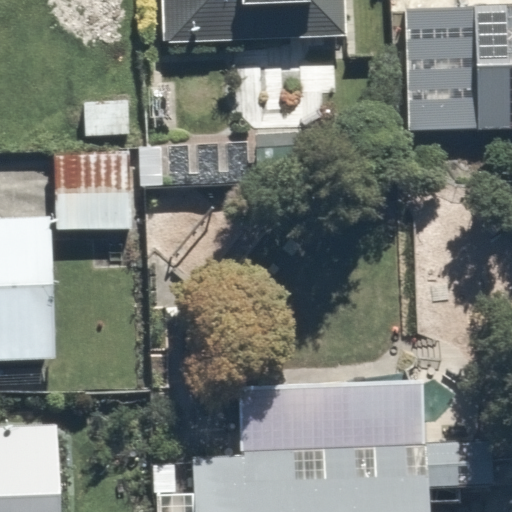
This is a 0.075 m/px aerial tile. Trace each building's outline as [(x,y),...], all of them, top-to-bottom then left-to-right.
[(325,0),(154,0),(157,48),(328,38),(325,0)] [(511,0),(426,0),(372,2),(376,132),(511,127),(511,0)] [(129,149),(53,151),(56,228),(131,228),(129,149)] [(50,217),(0,219),(0,360),(56,358),(50,217)] [(415,511),(410,363),(221,371),(223,430),(175,432),(178,511),(415,511)] [(60,511),(58,427),(0,428),(0,511),(60,511)]
